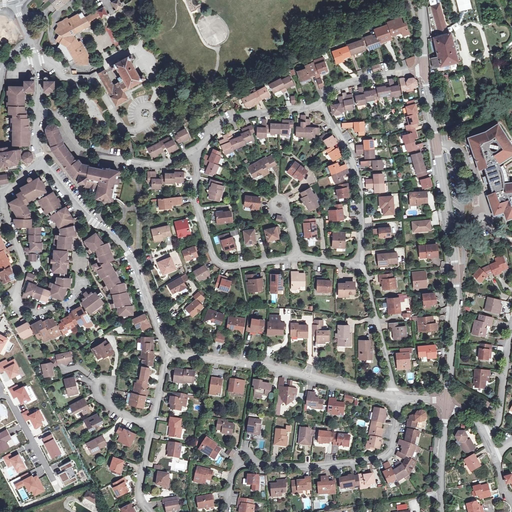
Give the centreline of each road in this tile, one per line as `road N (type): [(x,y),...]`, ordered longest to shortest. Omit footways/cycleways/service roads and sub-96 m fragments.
road 1 (residential): [(445,403),(454,260),(425,70)]
road 2 (residential): [(393,398),(389,453),(300,467),(244,459),(231,476),(227,511)]
road 3 (residential): [(166,354),(127,253),(39,162)]
road 4 (residential): [(393,398),(295,371),(166,354)]
road 5 (residential): [(296,257),(238,265),(213,257),(194,198),(197,153)]
road 6 (residential): [(38,110),(53,114),(82,148),(129,162),(197,153)]
road 7 (residential): [(362,265),(360,182),(318,103)]
road 8 (residential): [(197,153),(224,122),(318,103)]
road 9 (residential): [(393,398),(362,265)]
